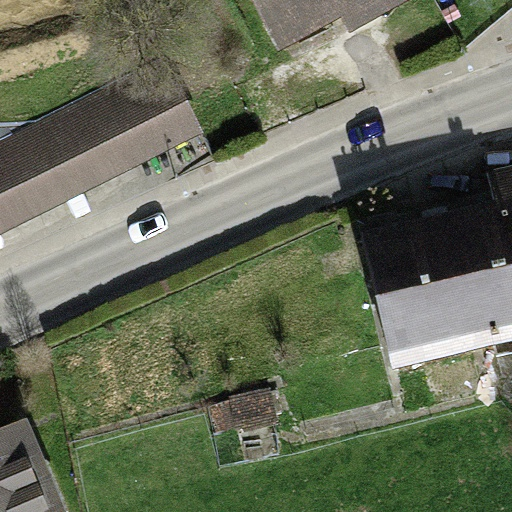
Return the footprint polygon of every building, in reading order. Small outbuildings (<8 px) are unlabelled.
[(395,0),(241,0),(273,62),(395,0)] [(151,73),(0,144),(0,227),(183,140),(151,73)] [(493,218),(511,309),(511,179),(486,185),(493,218)] [(511,309),(493,218),(360,246),(387,378),(511,351),(511,309)] [(254,399),(223,408),(229,426),(259,417),(254,399)] [(57,511),(22,435),(0,445),(0,511),(57,511)]
